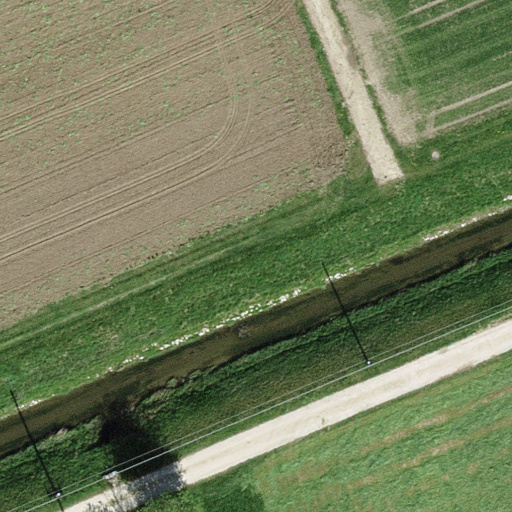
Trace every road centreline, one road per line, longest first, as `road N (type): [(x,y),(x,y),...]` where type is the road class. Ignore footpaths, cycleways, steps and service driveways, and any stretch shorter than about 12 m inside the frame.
road 1 (track): [(511,343),(95,511)]
road 2 (track): [(380,181),(308,0)]
